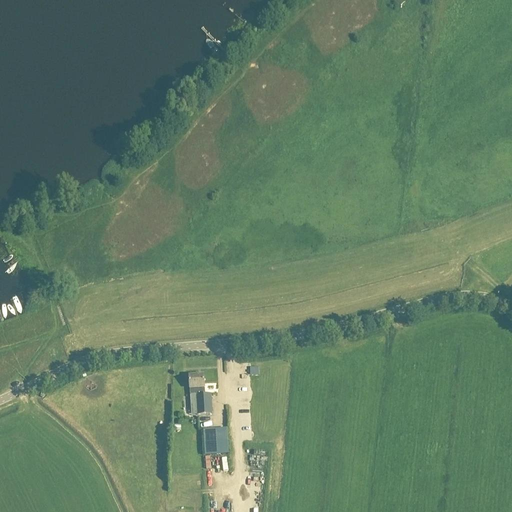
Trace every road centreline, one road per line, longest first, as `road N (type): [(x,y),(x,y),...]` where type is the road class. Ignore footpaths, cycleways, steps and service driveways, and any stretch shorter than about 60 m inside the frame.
road 1 (track): [(0,350),(96,315),(312,294),(456,253),(511,307)]
road 2 (unclassified): [(511,307),(481,297),(437,301),(283,338),(96,356),(0,400)]
